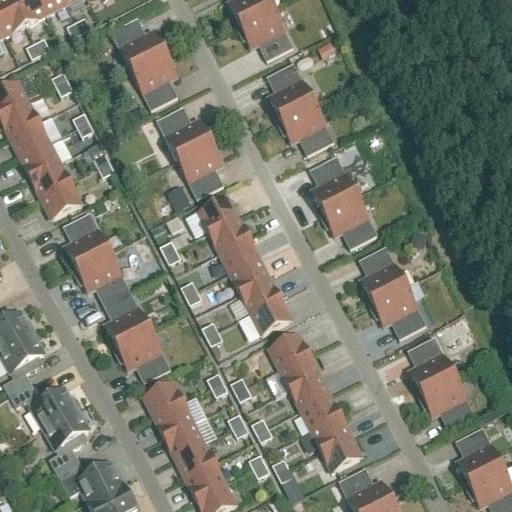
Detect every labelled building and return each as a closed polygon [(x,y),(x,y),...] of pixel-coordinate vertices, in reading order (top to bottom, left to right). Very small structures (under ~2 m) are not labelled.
[(34,0),(12,0),(10,1),(26,32),(46,22),(34,0)] [(60,0),(34,0),(46,22),(66,11),(60,0)] [(85,0),(60,0),(66,11),(86,1),(85,0)] [(234,0),(237,5),(227,10),(232,18),(229,20),(237,33),(273,14),(265,0),(234,0)] [(10,1),(6,3),(0,6),(0,32),(5,42),(26,32),(10,1)] [(120,2),(121,16),(135,15),(134,1),(120,2)] [(237,33),(244,47),(246,46),(250,54),(260,49),(267,64),(265,65),(267,67),(293,54),(273,14),(237,33)] [(84,24),(75,29),(81,40),(90,36),(84,24)] [(139,27),(137,25),(111,39),(131,78),(167,59),(160,45),(158,46),(154,38),(144,43),(137,28),(139,27)] [(72,45),(81,40),(75,29),(66,33),(72,45)] [(44,45),(35,50),(41,61),(50,57),(44,45)] [(330,49),(319,54),(324,62),(334,57),(330,49)] [(32,66),(41,61),(35,50),(26,54),(32,66)] [(131,78),(151,117),(178,103),(176,101),(175,102),(167,87),(176,82),(172,74),(174,73),(167,59),(131,78)] [(267,84),(268,86),(270,85),(277,100),(268,105),(272,113),(270,114),(277,128),(314,109),(293,70),(267,84)] [(57,94),(68,88),(64,79),(52,85),(57,94)] [(269,95),(263,79),(243,87),(250,103),(269,95)] [(19,87),(0,96),(0,123),(29,108),(19,87)] [(68,88),(57,94),(61,103),(73,97),(68,88)] [(0,126),(9,144),(40,129),(29,108),(0,123),(0,126)] [(287,141),(291,149),(300,144),(308,159),(306,160),(307,162),(334,148),(314,109),(277,128),(284,142),(287,141)] [(184,116),(183,114),(157,128),(177,167),(213,148),(206,134),(204,135),(199,127),(190,132),(182,117),(184,116)] [(73,125),(78,135),(89,129),(84,120),(73,125)] [(20,164),(50,149),(40,129),(9,144),(20,164)] [(94,137),(89,129),(78,135),(82,143),(94,137)] [(177,167),(197,206),(223,192),(222,190),(220,191),(213,176),(222,171),(218,163),(220,162),(213,148),(177,167)] [(61,169),(50,149),(20,164),(30,185),(61,169)] [(94,166),(99,175),(110,169),(105,160),(94,166)] [(356,202),(336,163),(310,177),(311,179),(313,179),(320,193),(311,198),(315,206),(313,208),(320,221),(356,202)] [(40,205),(71,189),(61,169),(30,185),(40,205)] [(114,178),(110,169),(99,175),(103,184),(114,178)] [(50,218),(54,225),(82,210),(71,189),(40,205),(48,219),(50,218)] [(167,214),(179,209),(172,193),(160,198),(167,214)] [(330,234),(334,242),(343,238),(351,252),(349,253),(350,255),(377,242),(356,202),(320,221),(327,235),(330,234)] [(229,211),(225,204),(198,219),(208,240),(239,224),(232,210),(229,211)] [(90,220),(63,233),(65,236),(67,235),(74,249),(65,254),(69,263),(67,264),(74,277),(110,259),(90,220)] [(219,260),(249,244),(239,224),(208,240),(219,260)] [(415,238),(412,248),(422,252),(426,241),(415,238)] [(229,280),(260,265),(249,244),(219,260),(229,280)] [(160,253),(164,263),(176,257),(171,247),(160,253)] [(359,267),(360,269),(362,268),(370,283),(360,288),(365,296),(362,298),(369,311),(406,293),(386,253),(359,267)] [(180,265),(176,257),(164,263),(169,271),(180,265)] [(110,259),(74,277),(81,291),(83,290),(87,298),(97,294),(104,308),(102,309),(104,311),(130,298),(110,259)] [(240,301),(270,285),(260,265),(229,280),(240,301)] [(250,321),(281,305),(270,285),(240,301),(250,321)] [(180,294),(185,303),(197,297),(192,288),(180,294)] [(379,324),(383,332),(393,328),(400,342),(398,343),(399,345),(426,332),(406,293),(369,311),(376,325),(379,324)] [(201,306),(197,297),(185,303),(189,312),(201,306)] [(130,298),(104,311),(105,314),(107,313),(114,327),(105,332),(109,341),(107,342),(114,356),(150,337),(130,298)] [(250,321),(261,342),(289,328),(285,320),(288,319),(281,305),(250,321)] [(4,317),(0,319),(0,357),(34,338),(27,326),(25,328),(20,318),(8,325),(4,317)] [(201,335),(206,344),(217,338),(213,329),(201,335)] [(143,387),(144,390),(170,376),(150,337),(114,356),(121,369),(123,368),(128,377),(137,372),(145,386),(143,387)] [(25,380),(36,374),(32,367),(44,360),(38,351),(41,350),(34,338),(0,357),(0,359),(15,386),(4,392),(10,403),(31,391),(25,380)] [(222,347),(217,338),(206,344),(210,353),(222,347)] [(296,342),(268,356),(279,377),(310,361),(302,347),(300,349),(296,342)] [(418,373),(409,378),(413,387),(411,388),(418,402),(454,383),(434,344),(408,358),(409,360),(411,359),(418,373)] [(289,397),(320,381),(310,361),(279,377),(289,397)] [(212,395),(223,389),(219,380),(207,386),(212,395)] [(300,417),(330,402),(320,381),(289,397),(300,417)] [(449,432),(447,434),(448,436),(474,422),(454,383),(418,402),(425,416),(427,414),(432,423),(441,418),(449,432)] [(230,391),(235,399),(246,393),(242,385),(230,391)] [(173,388),(145,402),(149,409),(146,411),(154,425),(184,409),(173,388)] [(223,389),(212,395),(216,404),(228,398),(223,389)] [(48,394),(37,401),(31,391),(10,403),(17,414),(27,407),(44,435),(78,414),(71,403),(69,404),(64,395),(52,402),(48,394)] [(251,402),(246,393),(235,399),(239,408),(251,402)] [(310,438),(341,422),(330,402),(300,417),(310,438)] [(164,445),(195,429),(184,409),(154,425),(164,445)] [(82,450),(77,443),(88,436),(83,427),(85,426),(78,414),(44,435),(59,461),(50,467),(58,481),(79,469),(72,456),(82,450)] [(233,435),(244,430),(244,429),(239,421),(228,426),(233,435)] [(321,458),(351,442),(341,422),(310,438),(321,458)] [(251,431),(256,440),(267,434),(263,425),(251,431)] [(174,465),(205,449),(195,429),(164,445),(174,465)] [(244,429),(244,430),(233,435),(237,444),(248,438),(244,429)] [(272,443),(267,434),(256,440),(260,449),(272,443)] [(502,474),(482,435),(455,448),(457,451),(459,450),(466,464),(457,469),(461,478),(459,479),(466,493),(502,474)] [(332,479),(359,465),(356,457),(358,456),(351,442),(321,458),(332,479)] [(185,485),(215,470),(205,449),(174,465),(185,485)] [(249,467),(253,476),(265,470),(260,461),(249,467)] [(272,472),(277,481),(288,475),(284,466),(272,472)] [(58,481),(70,502),(82,496),(88,507),(87,508),(87,509),(123,490),(122,489),(121,490),(110,469),(86,482),(79,469),(58,481)] [(226,490),(215,470),(185,485),(195,505),(226,490)] [(270,479),(265,470),(253,476),(258,485),(270,479)] [(466,493),(473,506),(475,505),(478,511),(482,511),(489,509),(490,511),(511,511),(511,492),(502,474),(466,493)] [(293,484),(288,475),(277,481),(281,490),(293,484)] [(367,477),(365,475),(339,489),(350,511),(389,511),(395,509),(388,495),(386,496),(381,488),(372,493),(365,478),(367,477)] [(136,511),(131,501),(129,502),(123,490),(87,509),(88,511),(136,511)] [(234,511),(237,511),(226,490),(195,505),(198,511),(234,511)]
